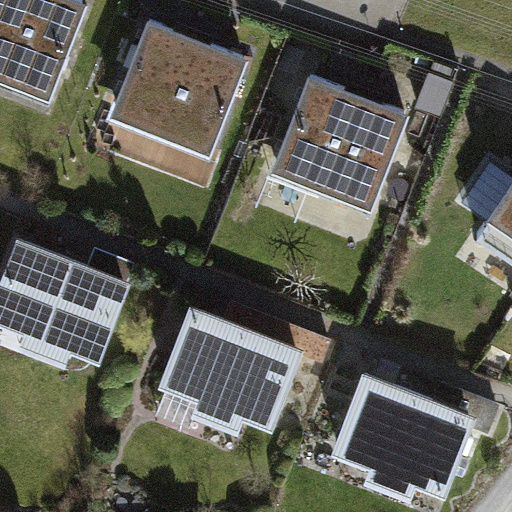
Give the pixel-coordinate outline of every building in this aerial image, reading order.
[(49,0),(0,0),(0,84),(65,111),(102,21),(49,0)] [(151,38),(114,129),(216,170),(253,80),(151,38)] [(319,96),(282,186),(384,228),(421,137),(319,96)] [(511,195),(475,249),(511,274),(511,195)] [(0,309),(0,339),(121,382),(154,287),(24,241),(0,309)] [(165,401),(294,450),(326,366),(196,318),(165,401)] [(340,473),(451,511),(468,511),(498,426),(372,382),(340,473)]
